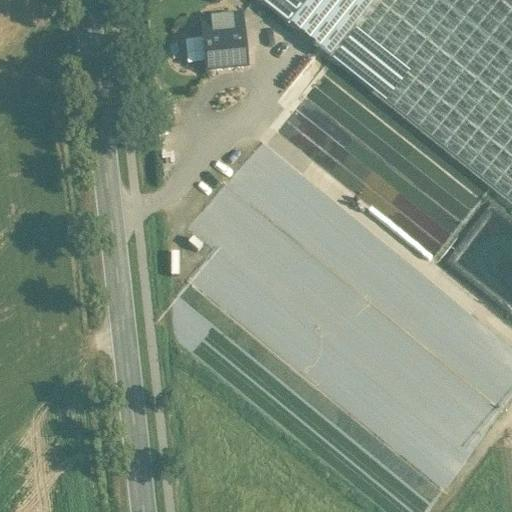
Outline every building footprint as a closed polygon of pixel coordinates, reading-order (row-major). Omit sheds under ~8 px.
[(253,0),(290,29),(313,0),(253,0)] [(313,0),(290,29),(331,62),(379,0),(313,0)] [(511,58),(439,0),(379,0),(331,62),(511,206),(511,58)] [(511,0),(439,0),(511,58),(511,0)] [(242,18),(201,22),(207,75),(248,71),(242,18)] [(260,143),(241,164),(255,176),(268,160),(285,175),(290,169),(260,143)]
